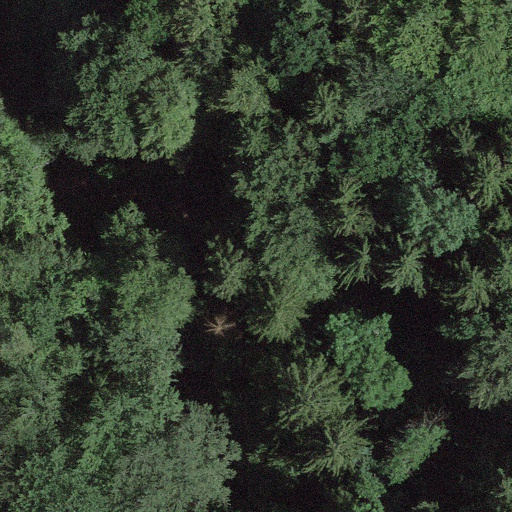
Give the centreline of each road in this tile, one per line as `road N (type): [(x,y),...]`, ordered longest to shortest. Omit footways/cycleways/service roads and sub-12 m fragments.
road 1 (track): [(168,186),(374,305),(445,318),(511,307)]
road 2 (track): [(168,186),(0,217)]
